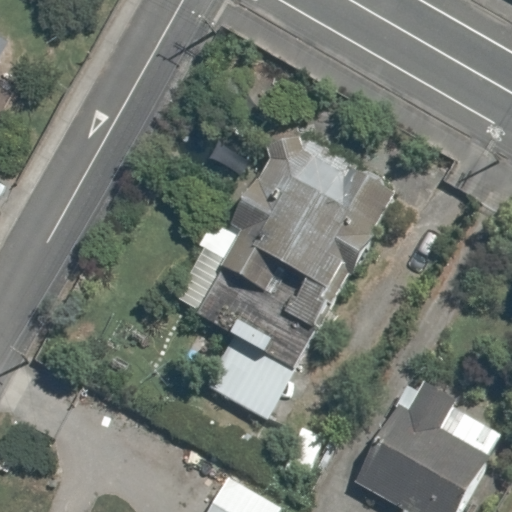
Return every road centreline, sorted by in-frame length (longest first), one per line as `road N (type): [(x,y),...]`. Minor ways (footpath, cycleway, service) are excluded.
road 1 (residential): [(0,325),(183,0)]
road 2 (residential): [(351,0),(511,92)]
